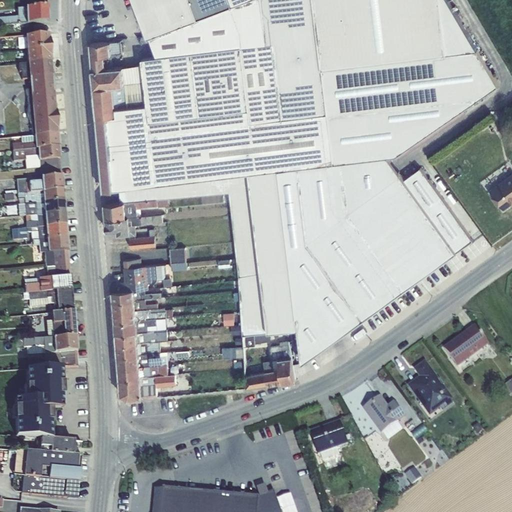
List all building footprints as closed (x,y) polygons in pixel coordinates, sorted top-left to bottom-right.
[(127,109),(136,186),(280,164),(337,158),(325,64),(316,0),(261,0),(267,42),(158,55),(142,57),(144,63),(148,106),(127,109)] [(138,0),(158,55),(267,42),(261,0),(138,0)] [(449,49),(444,0),(316,0),(325,64),(449,49)] [(325,64),(337,158),(391,153),(398,152),(501,82),(453,0),(444,0),(449,49),(325,64)] [(48,22),(47,6),(25,7),(26,23),(48,22)] [(0,24),(26,23),(25,7),(17,8),(18,17),(0,17),(0,24)] [(48,34),(25,36),(34,136),(57,134),(48,34)] [(121,40),(111,41),(112,53),(120,52),(122,51),(121,40)] [(111,41),(91,42),(94,69),(107,68),(105,54),(112,53),(111,41)] [(148,106),(144,63),(123,66),(125,84),(113,85),(116,110),(127,109),(148,106)] [(107,68),(94,69),(99,122),(117,120),(116,110),(113,85),(125,84),(123,66),(107,68)] [(120,187),(136,186),(127,109),(116,110),(117,120),(99,122),(105,189),(120,187)] [(499,121),(506,132),(511,128),(505,118),(499,121)] [(58,146),(57,134),(34,136),(35,148),(35,149),(37,148),(58,146)] [(35,148),(34,136),(21,137),(21,143),(12,144),(12,150),(23,149),(35,148)] [(58,146),(37,148),(38,155),(38,160),(39,160),(59,158),(58,146)] [(24,156),(38,155),(37,148),(35,149),(35,148),(23,149),(24,156)] [(23,149),(12,150),(13,160),(25,159),(24,156),(23,149)] [(305,361),(476,238),(422,164),(407,175),(391,153),(337,158),(280,164),(301,324),(305,361)] [(41,177),(60,176),(59,158),(39,160),(41,177)] [(268,334),(299,331),(280,164),(136,186),(120,187),(121,201),(135,200),(158,197),(169,197),(231,193),(240,276),(244,336),(268,334)] [(511,173),(490,189),(504,209),(511,202),(511,173)] [(42,192),(62,190),(60,176),(41,177),(41,178),(42,191),(42,192)] [(29,192),(42,191),(41,178),(16,180),(17,194),(29,192)] [(15,201),(15,190),(4,191),(4,201),(15,201)] [(43,202),(63,200),(62,190),(42,192),(43,202)] [(18,204),(43,202),(42,192),(42,191),(29,192),(17,194),(18,204)] [(126,201),(127,216),(129,215),(138,215),(138,207),(158,205),(158,206),(169,204),(169,197),(158,197),(135,200),(126,201)] [(44,215),(64,214),(63,200),(43,202),(44,214),(44,215)] [(126,201),(105,203),(107,218),(127,216),(126,201)] [(44,214),(43,202),(18,204),(17,204),(18,216),(25,215),(30,215),(36,215),(44,214)] [(138,215),(129,215),(130,220),(132,219),(133,224),(163,221),(162,213),(138,215)] [(44,214),(36,215),(37,221),(30,221),(30,215),(25,215),(25,222),(20,222),(21,228),(45,226),(44,215),(44,214)] [(45,226),(65,225),(64,214),(44,215),(45,226)] [(127,216),(107,218),(108,230),(119,229),(119,233),(130,232),(130,220),(129,215),(127,216)] [(45,226),(46,239),(66,237),(65,225),(45,226)] [(21,228),(11,229),(12,239),(26,238),(26,231),(37,230),(38,239),(32,240),(32,245),(38,245),(39,252),(44,252),(45,267),(46,278),(50,277),(69,276),(67,251),(47,252),(46,239),(45,226),(21,228)] [(130,233),(131,247),(157,246),(156,234),(137,236),(133,235),(130,233)] [(67,251),(66,237),(46,239),(47,252),(67,251)] [(170,247),(172,262),(187,261),(185,246),(170,247)] [(125,266),(142,265),(142,257),(125,259),(125,266)] [(219,259),(219,267),(231,267),(231,259),(219,259)] [(125,266),(126,280),(126,282),(112,282),(112,290),(114,290),(135,288),(146,288),(149,288),(149,281),(156,281),(157,279),(156,264),(142,265),(125,266)] [(55,290),(70,289),(69,276),(50,277),(51,290),(55,290)] [(25,292),(51,290),(50,277),(46,278),(38,278),(39,283),(24,284),(25,292)] [(114,300),(135,299),(135,288),(114,290),(114,300)] [(135,299),(143,298),(146,298),(151,297),(151,292),(146,293),(146,288),(135,288),(135,293),(135,299)] [(57,312),(73,311),(70,289),(55,290),(57,312)] [(51,290),(25,292),(23,293),(23,300),(29,299),(29,306),(53,304),(54,313),(57,312),(55,290),(51,290)] [(136,308),(144,308),(143,298),(135,299),(136,308)] [(136,308),(135,299),(114,300),(115,310),(136,309),(136,308)] [(136,309),(137,319),(157,317),(173,316),(173,308),(166,309),(166,306),(150,307),(144,308),(136,308),(136,309)] [(116,321),(137,319),(136,309),(115,310),(116,321)] [(64,336),(75,336),(73,311),(57,312),(54,313),(51,313),(52,323),(62,322),(64,336)] [(224,324),(235,324),(235,312),(224,312),(224,324)] [(157,323),(157,317),(137,319),(138,331),(148,330),(148,324),(157,323)] [(117,332),(138,331),(137,319),(116,321),(117,332)] [(53,337),(64,336),(62,322),(52,323),(53,337)] [(232,325),(232,334),(242,333),(241,324),(232,325)] [(443,348),(457,367),(489,343),(475,324),(443,348)] [(138,331),(138,341),(148,340),(148,337),(168,336),(168,329),(148,330),(138,331)] [(117,332),(118,343),(138,341),(138,331),(117,332)] [(64,336),(53,337),(54,352),(59,351),(76,350),(75,336),(64,336)] [(247,336),(247,345),(255,344),(255,336),(247,336)] [(44,352),(54,352),(53,337),(34,338),(23,339),(23,347),(26,347),(26,355),(44,353),(44,352)] [(138,341),(139,352),(161,350),(160,340),(148,340),(138,341)] [(118,343),(119,354),(139,353),(139,352),(138,341),(118,343)] [(264,361),(266,371),(281,368),(279,357),(292,356),(290,342),(271,345),(273,359),(264,361)] [(243,357),(242,347),(230,348),(231,357),(243,357)] [(189,358),(190,351),(178,348),(176,355),(189,358)] [(58,367),(77,365),(76,350),(59,351),(59,355),(57,355),(58,367)] [(140,365),(169,363),(168,350),(161,350),(139,352),(139,353),(140,365)] [(44,353),(44,368),(56,367),(57,355),(59,355),(59,351),(54,352),(44,352),(44,353)] [(119,354),(120,367),(140,365),(139,353),(119,354)] [(246,374),(247,387),(297,379),(293,356),(292,356),(279,357),(281,368),(266,371),(246,374)] [(243,359),(233,361),(234,368),(244,367),(243,359)] [(425,360),(413,369),(419,376),(407,384),(430,415),(441,407),(442,409),(454,401),(425,360)] [(140,365),(141,375),(174,373),(173,365),(177,365),(177,367),(180,367),(180,363),(177,363),(177,362),(169,363),(140,365)] [(53,414),(79,416),(79,414),(75,406),(74,389),(78,379),(77,365),(58,367),(56,367),(44,368),(41,368),(42,382),(51,381),(53,414)] [(120,367),(121,378),(141,377),(141,375),(140,365),(120,367)] [(141,377),(143,397),(158,396),(157,386),(177,384),(176,373),(174,373),(141,375),(141,377)] [(141,377),(121,378),(122,394),(128,398),(143,397),(141,377)] [(9,410),(43,413),(44,401),(0,396),(0,408),(9,410)] [(364,407),(382,432),(404,415),(395,401),(387,407),(380,396),(364,407)] [(9,410),(6,435),(40,438),(72,441),(80,442),(80,416),(79,416),(53,414),(43,413),(9,410)] [(310,429),(321,458),(339,452),(337,446),(348,442),(340,419),(310,429)] [(421,425),(411,435),(418,441),(428,431),(421,425)] [(71,455),(72,441),(40,438),(40,446),(50,447),(49,453),(71,455)] [(45,477),(59,479),(60,467),(79,469),(80,456),(66,455),(66,460),(37,457),(37,464),(34,464),(33,470),(36,471),(36,473),(45,474),(45,477)] [(79,469),(60,467),(59,479),(78,481),(79,469)] [(406,473),(413,483),(420,477),(413,468),(406,473)] [(258,497),(256,511),(280,511),(273,490),(268,492),(265,485),(256,488),(258,497)] [(152,511),(160,511),(163,488),(154,488),(152,511)] [(256,511),(258,497),(163,488),(160,511),(256,511)]
